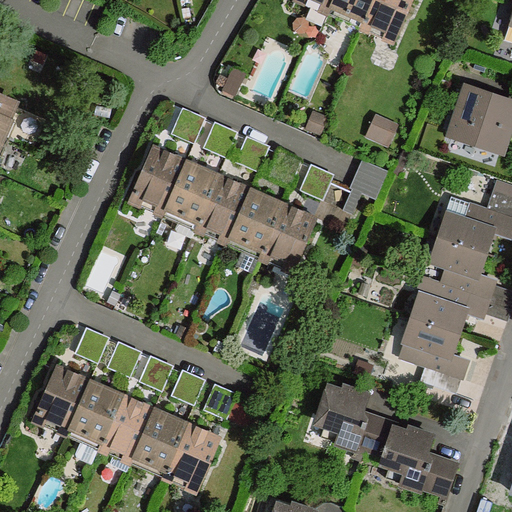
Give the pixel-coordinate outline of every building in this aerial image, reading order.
[(334,0),(299,0),(329,14),(334,0)] [(373,0),(334,0),(329,14),(361,28),(373,0)] [(412,0),(373,0),(361,28),(394,42),(412,0)] [(511,118),(511,105),(468,91),(454,132),(502,148),(511,118)] [(0,137),(15,103),(0,96),(0,137)] [(183,111),(173,134),(195,144),(206,121),(183,111)] [(324,119),(315,115),(310,127),(319,131),(324,119)] [(398,125),(377,116),(368,137),(388,146),(398,125)] [(215,125),(204,148),(227,158),(238,135),(215,125)] [(247,139),(236,162),(259,173),(269,149),(247,139)] [(156,148),(132,201),(164,215),(187,163),(156,148)] [(279,153),(269,177),(291,187),(302,163),(279,153)] [(388,171),(363,160),(351,188),(353,189),(344,210),(353,214),(362,193),(376,199),(388,171)] [(187,163),(164,215),(179,222),(196,229),(219,177),(187,163)] [(312,166),(301,190),(324,200),(334,176),(312,166)] [(251,190),(219,177),(196,229),(228,243),(251,190)] [(488,209),(511,217),(511,185),(497,180),(488,209)] [(284,205),(251,190),(228,243),(244,250),(261,257),(284,205)] [(464,220),(470,203),(451,197),(446,213),(450,215),(464,220)] [(511,217),(488,209),(470,203),(464,220),(450,215),(442,238),(486,253),(494,231),(510,236),(511,231),(511,217)] [(316,219),(284,205),(261,257),(293,272),(316,219)] [(192,239),(196,229),(179,222),(176,228),(178,232),(192,239)] [(486,253),(442,238),(434,262),(449,267),(443,283),(489,299),(493,286),(495,280),(479,275),(486,253)] [(261,257),(244,250),(237,265),(253,273),(261,257)] [(437,300),(443,283),(424,277),(418,294),(423,295),(437,300)] [(489,299),(443,283),(437,300),(423,295),(415,319),(459,333),(466,311),(483,317),(484,314),(489,299)] [(511,305),(511,291),(493,286),(489,299),(484,314),(506,322),(511,305)] [(459,333),(415,319),(408,342),(421,347),(415,363),(426,367),(434,370),(461,379),(467,360),(451,355),(459,333)] [(87,329),(76,353),(99,363),(109,339),(87,329)] [(402,359),(415,363),(421,347),(408,342),(402,359)] [(119,344),(108,368),(131,378),(142,354),(119,344)] [(151,358),(140,382),(163,392),(174,368),(151,358)] [(59,367),(35,420),(67,434),(90,382),(59,367)] [(434,370),(426,367),(422,381),(429,383),(434,370)] [(434,370),(429,383),(456,393),(461,379),(434,370)] [(182,372),(172,396),(195,406),(205,382),(182,372)] [(90,382),(67,434),(82,440),(99,448),(122,396),(90,382)] [(215,385),(205,409),(228,419),(236,400),(238,395),(215,385)] [(343,391),(329,387),(320,415),(328,418),(321,436),(356,449),(357,446),(366,418),(362,411),(367,395),(344,386),(343,391)] [(155,409),(122,396),(99,448),(115,455),(131,462),(155,409)] [(254,409),(236,400),(228,419),(245,427),(254,409)] [(187,424),(155,409),(131,462),(164,476),(187,424)] [(394,428),(366,418),(357,446),(367,450),(385,456),(394,428)] [(219,438),(187,424),(164,476),(196,490),(219,438)] [(408,432),(394,428),(385,456),(392,458),(386,478),(420,490),(421,487),(431,459),(427,452),(432,436),(409,428),(408,432)] [(92,464),(99,448),(82,440),(77,454),(79,458),(92,464)] [(115,455),(111,462),(113,466),(127,471),(131,462),(115,455)] [(457,468),(431,459),(421,487),(448,496),(457,468)]
